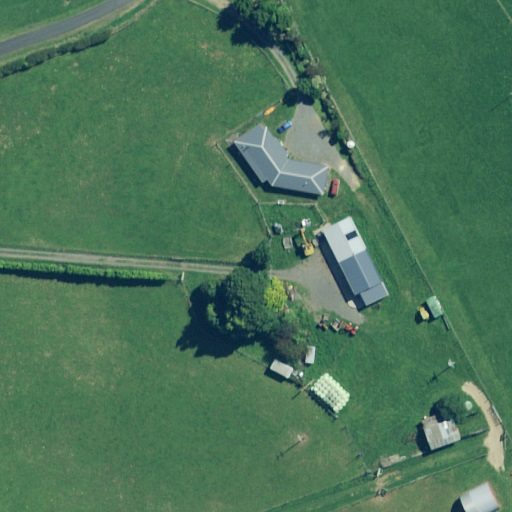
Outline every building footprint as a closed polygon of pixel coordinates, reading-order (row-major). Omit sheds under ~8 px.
[(289,162),(262,124),(234,144),(260,186),(268,181),(273,188),(324,196),(329,168),(289,162)] [(389,296),(348,219),(322,233),(357,299),(360,297),(366,308),(389,296)] [(443,316),(434,298),(426,301),(435,320),(443,316)] [(294,371),(276,360),(270,370),(288,380),(294,371)] [(460,442),(453,418),(424,428),(432,451),(460,442)] [(493,511),(499,509),(487,485),(461,498),(467,511),(493,511)]
